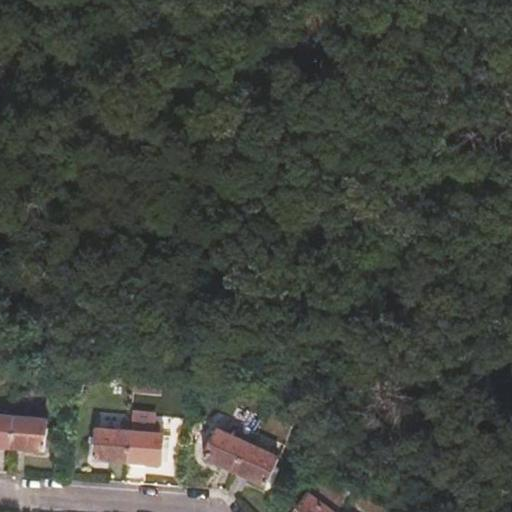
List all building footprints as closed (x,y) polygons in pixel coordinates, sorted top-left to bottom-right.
[(164,382),(135,379),(135,391),(163,393),(164,382)] [(129,429),(151,432),(153,413),(131,411),(129,429)] [(0,449),(12,450),(14,419),(0,417),(0,449)] [(14,419),(12,450),(46,452),(48,421),(14,419)] [(95,462),(131,464),(132,434),(97,431),(95,462)] [(206,460),(238,475),(250,447),(219,432),(206,460)] [(132,434),(131,464),(163,466),(165,436),(132,434)] [(250,447),(238,475),(267,488),(280,461),(250,447)] [(340,511),(352,496),(328,480),(324,485),(320,482),(298,511),(340,511)]
